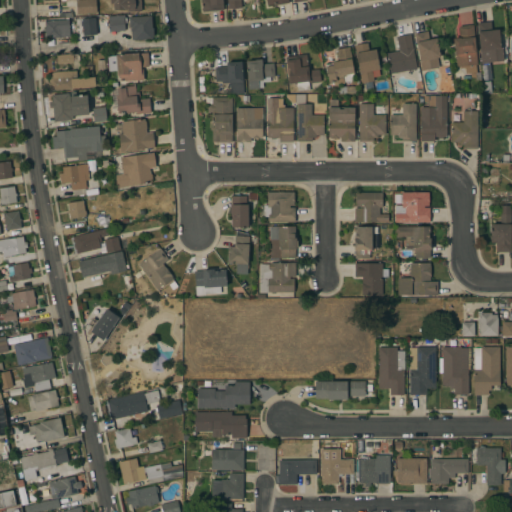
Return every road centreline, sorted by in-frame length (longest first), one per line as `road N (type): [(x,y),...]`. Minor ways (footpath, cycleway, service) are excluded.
road 1 (residential): [(24,0),(32,123),(111,511)]
road 2 (residential): [(177,42),(288,32),(454,0)]
road 3 (residential): [(187,173),(456,174)]
road 4 (residential): [(174,0),(196,232)]
road 5 (residential): [(511,429),(322,427),(284,418)]
road 6 (residential): [(261,508),(485,508)]
